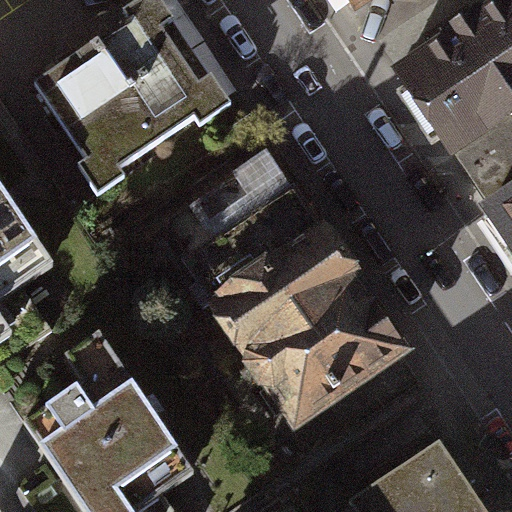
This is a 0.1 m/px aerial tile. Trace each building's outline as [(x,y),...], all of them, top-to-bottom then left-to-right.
[(0,0),(0,9),(13,0),(0,0)] [(82,63),(24,102),(96,209),(229,120),(153,7),(146,12),(138,0),(70,46),(82,63)] [(352,0),(360,12),(377,0),(352,0)] [(511,1),(402,76),(454,153),(511,113),(511,1)] [(271,155),(153,232),(289,440),(407,363),(271,155)] [(511,174),(480,196),(511,243),(511,174)] [(0,336),(15,327),(0,304),(0,303),(59,265),(3,180),(0,181),(0,336)] [(83,393),(30,428),(86,511),(142,511),(199,474),(142,390),(100,418),(83,393)] [(489,511),(447,450),(359,509),(360,511),(489,511)]
